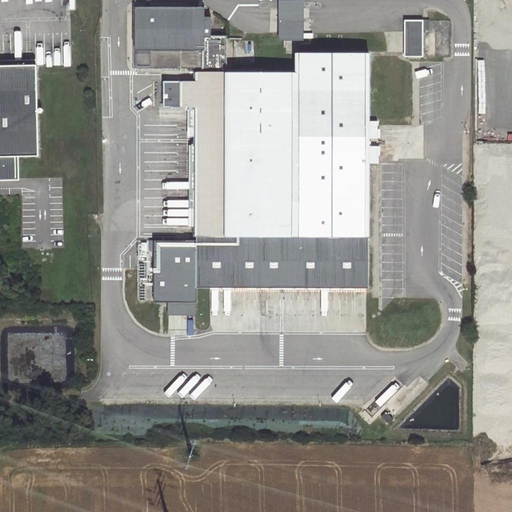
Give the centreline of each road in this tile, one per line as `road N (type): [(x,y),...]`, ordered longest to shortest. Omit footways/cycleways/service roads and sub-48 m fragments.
road 1 (unknown): [(110,272),(113,329),(141,349),(414,362),(431,354),(450,313),(426,282),(416,195),(455,101),(458,21),(443,0)]
road 2 (unknown): [(115,0),(110,272)]
